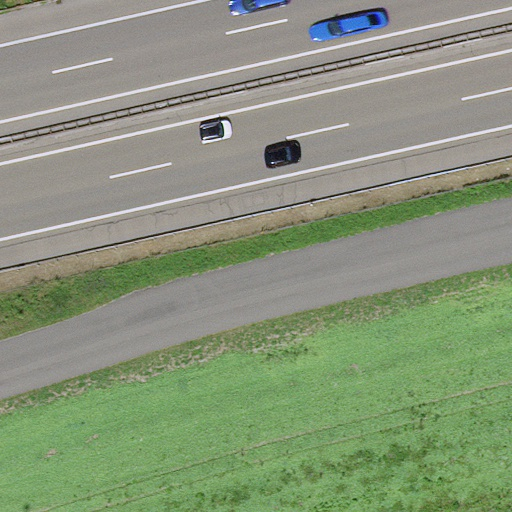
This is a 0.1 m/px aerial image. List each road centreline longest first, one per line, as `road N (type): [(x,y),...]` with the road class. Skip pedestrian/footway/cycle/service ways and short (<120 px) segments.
road 1 (unclassified): [(511,236),(149,322),(0,374)]
road 2 (motorway): [(0,202),(511,88)]
road 3 (motorway): [(372,0),(0,81)]
